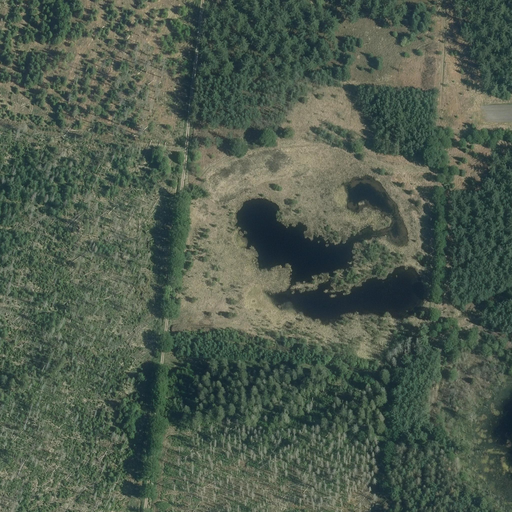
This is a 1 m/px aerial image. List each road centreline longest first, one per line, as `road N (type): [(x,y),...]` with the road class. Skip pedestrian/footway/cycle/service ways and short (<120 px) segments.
road 1 (track): [(203,0),(144,511)]
road 2 (track): [(511,132),(437,129),(429,347),(511,304)]
road 3 (track): [(162,359),(390,374),(429,347)]
road 4 (track): [(437,129),(444,0)]
